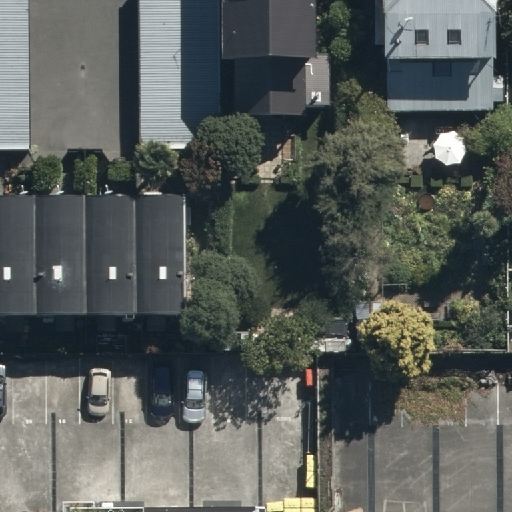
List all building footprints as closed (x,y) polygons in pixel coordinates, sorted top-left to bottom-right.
[(28,0),(0,0),(0,152),(29,152),(28,0)] [(219,0),(140,0),(142,151),(221,150),(219,0)] [(315,0),(223,0),(224,65),(231,65),(231,125),(306,124),(306,111),(328,110),(327,62),(316,62),(315,0)] [(501,0),(382,0),(385,119),(504,117),(501,0)] [(182,206),(0,206),(0,324),(183,324),(182,206)]
